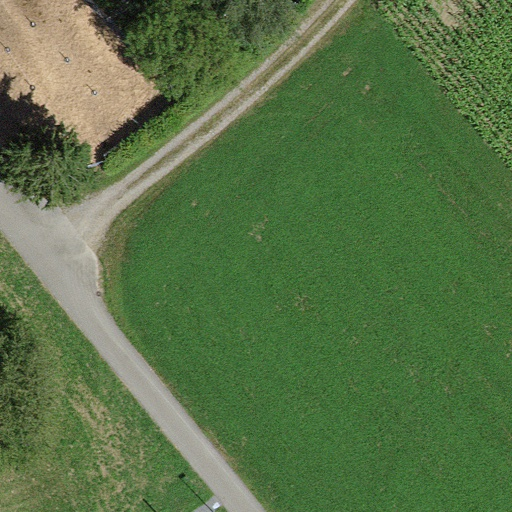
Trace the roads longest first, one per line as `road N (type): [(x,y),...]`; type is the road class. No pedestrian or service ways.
road 1 (track): [(46,271),(140,172),(336,0)]
road 2 (residential): [(242,511),(0,215)]
